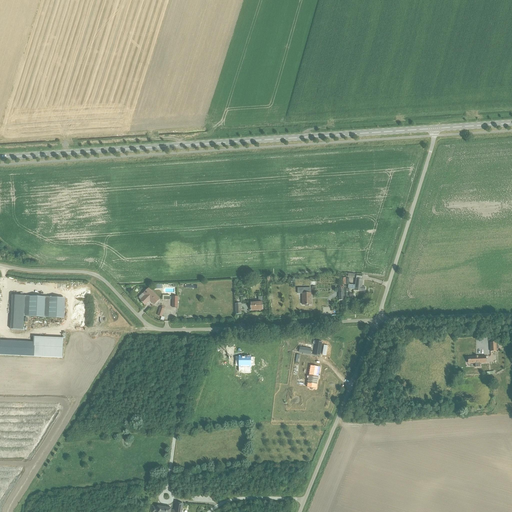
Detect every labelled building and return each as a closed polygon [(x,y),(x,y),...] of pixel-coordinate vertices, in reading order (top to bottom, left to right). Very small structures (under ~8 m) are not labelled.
[(362,277),(356,276),(355,285),(348,284),(348,288),(354,289),(354,290),(365,292),(365,287),(362,287),(363,280),(362,280),(362,277)] [(154,305),(159,299),(149,288),(143,294),(142,294),(139,297),(139,299),(145,305),(150,300),(154,305)] [(311,288),(297,288),(297,293),(302,293),(302,305),(311,305),(311,293),(311,288)] [(25,296),(12,295),(10,329),(23,330),(24,316),(25,296)] [(65,299),(25,296),(24,316),(64,318),(65,299)] [(250,303),(251,311),(263,310),(262,297),(258,297),(259,302),(250,303)] [(239,357),(236,357),(236,365),(239,365),(239,366),(239,372),(242,372),(245,372),(245,370),(251,370),(251,365),(251,358),(251,356),(244,356),(244,357),(243,357),(243,356),(239,356),(239,357)] [(485,356),(469,357),(469,363),(475,362),(475,364),(475,367),(480,367),(480,363),(486,363),(485,356)] [(308,378),(307,385),(316,386),(319,370),(310,368),(309,376),(308,378)] [(181,511),(183,504),(176,503),(175,511),(171,510),(171,508),(157,506),(157,508),(153,507),(151,511),(181,511)]
